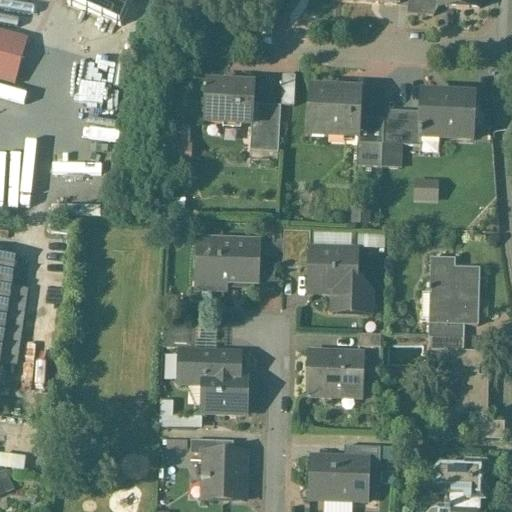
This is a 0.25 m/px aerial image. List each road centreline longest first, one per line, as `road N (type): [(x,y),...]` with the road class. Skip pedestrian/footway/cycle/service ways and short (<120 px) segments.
road 1 (residential): [(511,55),(269,42)]
road 2 (residential): [(273,511),(276,366),(261,329)]
